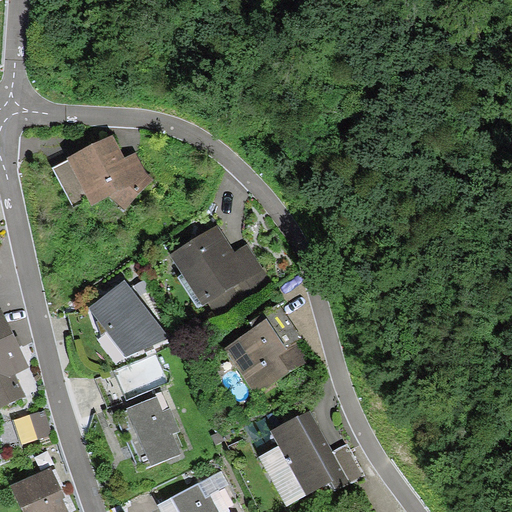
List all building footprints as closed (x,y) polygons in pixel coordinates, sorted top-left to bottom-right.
[(89,202),(93,208),(111,200),(124,213),(154,184),(146,176),(138,155),(125,161),(114,138),(52,171),(74,210),(89,202)] [(173,258),(205,308),(263,272),(249,250),(236,259),(218,230),(173,258)] [(93,313),(128,360),(171,343),(126,286),(93,313)] [(223,351),(256,399),(311,361),(298,341),(302,338),(280,307),(250,327),(253,331),(223,351)] [(0,412),(27,400),(15,376),(28,370),(1,312),(0,312),(0,412)] [(118,418),(143,474),(181,457),(171,436),(180,432),(171,412),(164,414),(158,400),(118,418)] [(44,411),(30,417),(39,441),(53,436),(44,411)] [(261,461),(287,509),(330,487),(335,496),(367,479),(349,446),(332,455),(311,415),(274,435),(281,449),(261,461)] [(50,471),(11,490),(21,511),(66,511),(62,495),(50,471)] [(158,508),(160,511),(230,511),(213,479),(158,508)]
